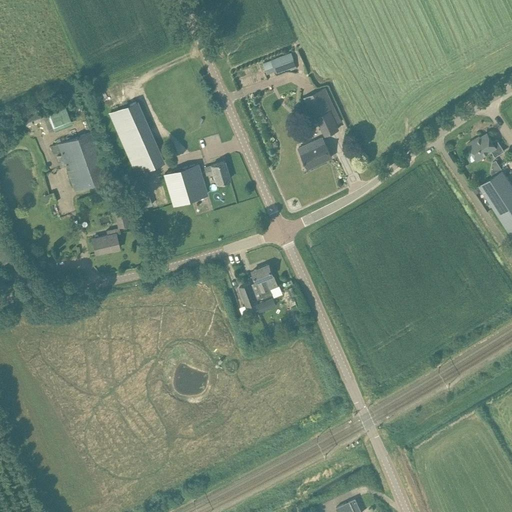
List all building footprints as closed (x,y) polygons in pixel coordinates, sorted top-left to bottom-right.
[(292,51),(271,60),(275,70),(276,72),(290,67),(291,69),(298,66),(292,51)] [(325,87),(303,97),(313,119),(318,117),(326,133),(338,128),(331,111),(336,109),(325,87)] [(136,101),(109,113),(136,173),(163,161),(136,101)] [(39,114),(38,114),(40,119),(45,134),(54,130),(46,111),(39,114)] [(39,112),(22,119),(24,123),(26,125),(31,123),(31,121),(34,119),(34,122),(40,119),(38,114),(39,114),(39,112)] [(91,132),(50,146),(53,153),(60,151),(61,155),(56,156),(60,168),(65,166),(73,190),(107,179),(91,132)] [(475,139),(467,144),(476,158),(491,149),(495,156),(504,150),(497,138),(493,141),(487,133),(475,140),(475,139)] [(324,141),(301,152),(308,168),(332,156),(324,141)] [(211,165),(204,167),(206,175),(213,173),(214,174),(216,183),(230,179),(224,161),(211,165)] [(197,164),(165,173),(173,204),(206,194),(197,164)] [(511,184),(502,169),(479,184),(511,235),(511,234),(511,184)] [(152,204),(141,174),(129,179),(139,208),(152,204)] [(53,192),(42,196),(46,205),(57,202),(53,192)] [(125,207),(115,210),(119,226),(129,224),(125,207)] [(107,234),(92,237),(95,253),(119,248),(115,232),(120,231),(119,227),(106,230),(107,234)] [(250,283),(239,287),(246,305),(257,301),(257,300),(262,298),(273,294),(270,288),(277,285),(269,264),(252,270),(261,292),(255,294),(250,283)] [(246,305),(240,307),(245,318),(249,316),(276,304),(273,297),(247,308),(246,305)] [(361,511),(355,498),(336,507),(338,511),(361,511)]
